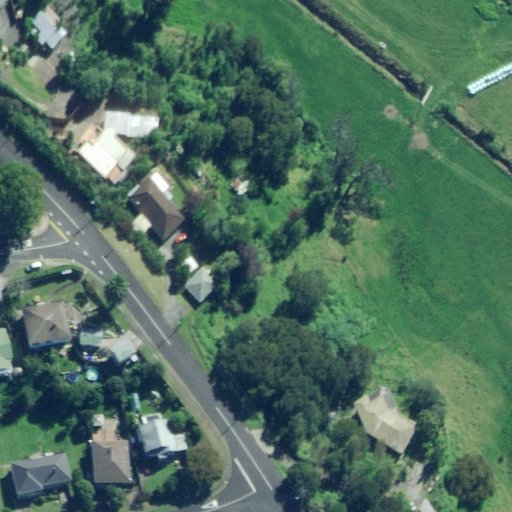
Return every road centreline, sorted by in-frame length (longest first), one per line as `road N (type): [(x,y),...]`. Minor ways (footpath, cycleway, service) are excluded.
road 1 (tertiary): [(267,486),(81,236)]
road 2 (tertiary): [(81,236),(0,147)]
